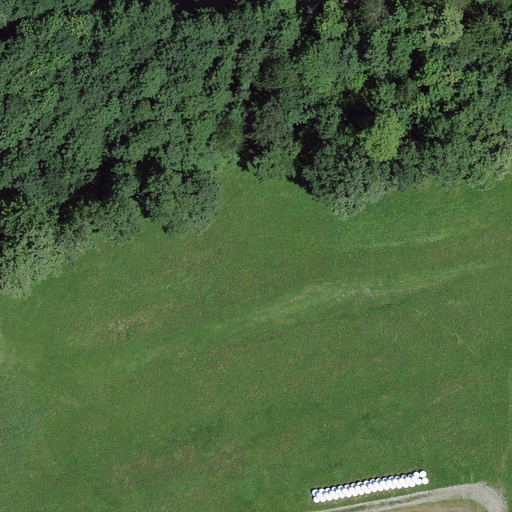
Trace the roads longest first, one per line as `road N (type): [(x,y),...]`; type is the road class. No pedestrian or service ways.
road 1 (track): [(511,25),(349,5),(103,13),(0,44)]
road 2 (track): [(500,511),(500,490),(373,511)]
